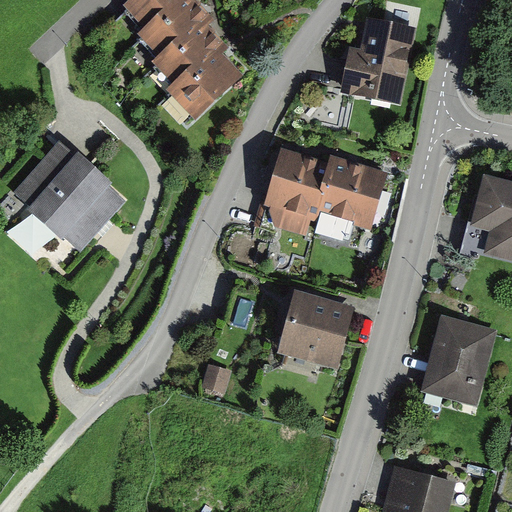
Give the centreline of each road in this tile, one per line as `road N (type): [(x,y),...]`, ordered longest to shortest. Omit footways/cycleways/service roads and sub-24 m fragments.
road 1 (residential): [(88,418),(164,342),(263,125),(341,0)]
road 2 (residential): [(444,123),(430,151),(395,311),(337,511)]
road 3 (track): [(5,511),(88,418)]
road 4 (residential): [(464,0),(444,123)]
